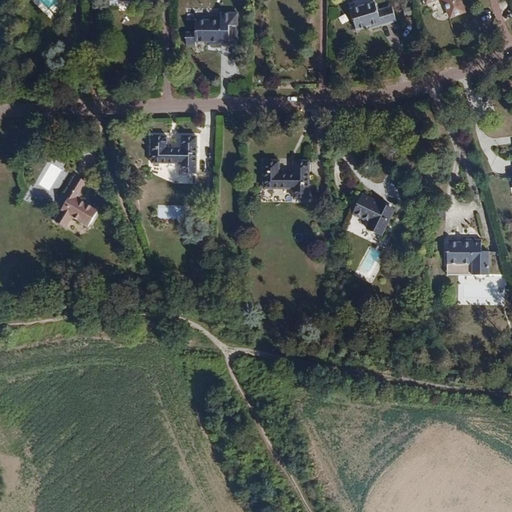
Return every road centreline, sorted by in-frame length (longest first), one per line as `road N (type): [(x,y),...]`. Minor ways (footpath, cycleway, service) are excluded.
road 1 (unclassified): [(0,111),(318,102),(429,82),(511,48)]
road 2 (track): [(90,0),(129,212),(174,314)]
road 3 (track): [(511,397),(231,353)]
road 4 (track): [(231,353),(310,511)]
road 5 (track): [(0,329),(86,315),(174,314)]
